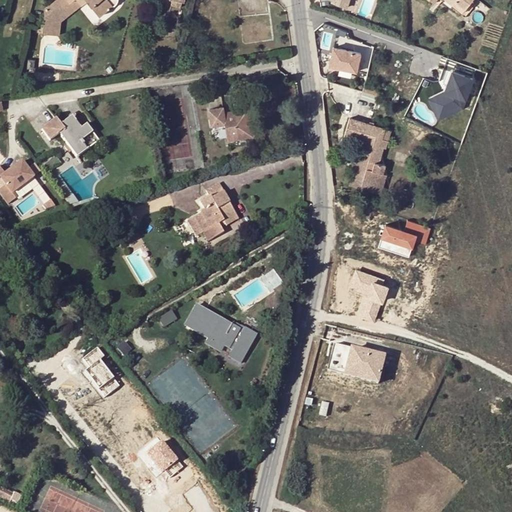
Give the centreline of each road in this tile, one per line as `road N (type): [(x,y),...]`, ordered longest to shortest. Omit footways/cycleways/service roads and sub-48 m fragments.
road 1 (unclassified): [(297,0),(318,244),(261,511)]
road 2 (unknown): [(128,207),(315,149)]
